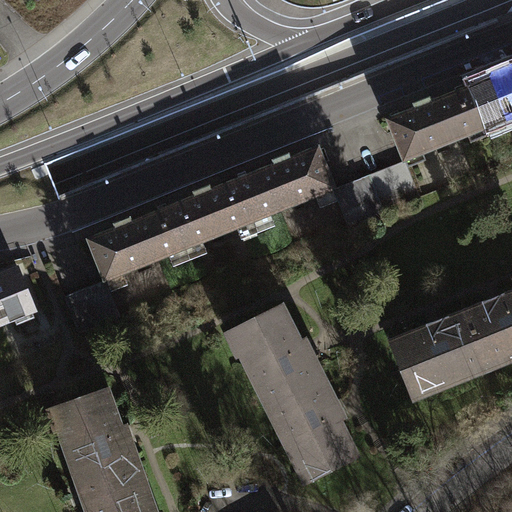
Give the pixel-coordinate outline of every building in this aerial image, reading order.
[(495,78),(469,89),(484,128),(511,117),(511,71),(511,72),(509,67),(493,74),(495,78)] [(484,128),(469,89),(432,103),(430,99),(414,105),(416,109),(388,120),(404,160),(484,128)] [(275,167),(238,181),(254,221),(334,189),(318,149),(290,160),(289,156),(273,162),(275,167)] [(404,160),(369,175),(384,211),(419,196),(404,160)] [(334,189),(348,225),(384,211),(369,175),(334,189)] [(195,199),(169,209),(185,249),(254,221),(238,181),(211,192),(209,188),(193,194),(195,199)] [(185,249),(169,209),(132,223),(130,219),(114,225),(116,229),(88,240),(105,281),(185,249)] [(0,322),(33,309),(17,269),(0,275),(0,322)] [(79,331),(119,316),(105,281),(65,296),(79,331)] [(511,295),(466,314),(487,366),(511,356),(511,295)] [(241,352),(268,406),(322,379),(303,341),(299,343),(280,306),(227,333),(237,354),(241,352)] [(487,366),(466,314),(391,344),(413,396),(487,366)] [(322,379),(268,406),(305,480),(355,456),(337,420),(342,418),(322,379)] [(60,429),(85,503),(142,482),(123,426),(117,428),(104,390),(50,409),(56,431),(60,429)] [(85,503),(88,511),(152,511),(142,482),(85,503)]
